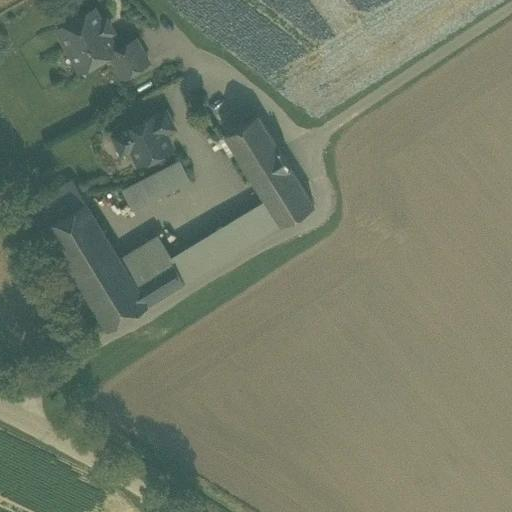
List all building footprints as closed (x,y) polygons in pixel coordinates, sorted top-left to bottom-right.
[(57,27),(79,68),(109,51),(116,47),(107,32),(112,29),(106,17),(101,19),(94,6),(57,27)] [(109,51),(122,74),(148,60),(135,36),(116,47),(109,51)] [(131,147),(138,161),(171,146),(164,131),(174,126),(166,108),(112,134),(121,152),(131,147)] [(224,132),(267,201),(281,223),(313,204),(257,112),(224,132)] [(122,187),(131,204),(187,176),(178,159),(122,187)] [(30,203),(44,225),(86,201),(72,179),(30,203)] [(107,329),(148,304),(134,282),(119,257),(86,201),(44,225),(107,329)] [(184,282),(281,223),(267,201),(171,259),(184,282)] [(119,257),(134,282),(169,260),(154,236),(119,257)] [(148,304),(184,282),(171,259),(169,260),(134,282),(148,304)]
